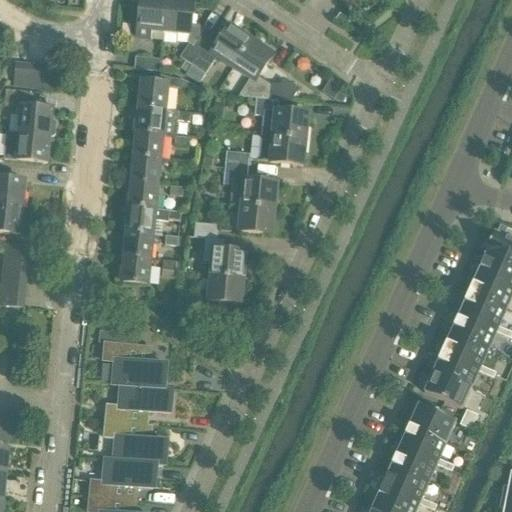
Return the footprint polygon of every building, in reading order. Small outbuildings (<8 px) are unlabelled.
[(142,0),(138,40),(164,42),(165,34),(168,1),(158,0),(142,0)] [(191,27),(193,3),(168,1),(165,34),(189,37),(188,45),(189,46),(180,59),(193,68),(206,48),(197,43),(204,31),(199,27),(191,27)] [(231,29),(218,47),(210,42),(206,48),(193,68),(205,76),(217,59),(234,70),(252,43),(231,29)] [(279,88),(271,87),(259,79),(273,57),(252,43),(234,70),(250,81),(239,98),(256,100),(269,102),(280,103),(291,104),(299,92),(284,81),(279,88)] [(162,61),(136,58),(135,71),(161,73),(162,61)] [(18,64),(15,88),(27,90),(30,66),(18,64)] [(30,66),(27,90),(40,91),(42,67),(30,66)] [(42,67),(40,91),(52,92),(54,68),(42,67)] [(153,78),(153,85),(141,83),(138,109),(167,112),(169,90),(180,91),(180,94),(193,95),(193,86),(181,80),(153,78)] [(4,109),(21,110),(19,136),(50,139),(50,138),(53,138),(55,136),(56,125),(55,123),(52,122),(53,112),(30,110),(32,94),(6,92),(4,109)] [(338,95),(333,103),(338,105),(341,106),(345,99),(338,95)] [(261,138),(306,142),(308,116),(279,113),(280,103),(269,102),(256,100),(254,118),(263,119),(261,138)] [(215,106),(213,115),(222,117),(224,108),(215,106)] [(191,114),(178,113),(167,112),(138,109),(136,134),(164,137),(176,138),(177,122),(190,123),(191,114)] [(7,134),(4,161),(48,165),(50,139),(19,136),(7,134)] [(164,137),(136,134),(134,159),(162,161),(164,137)] [(188,139),(176,138),(175,147),(187,148),(188,139)] [(306,142),(261,138),(258,163),(303,168),(306,142)] [(225,170),(248,172),(250,156),(226,154),(225,170)] [(162,161),(134,159),(131,184),(159,187),(162,161)] [(186,164),(174,163),(173,172),(185,173),(186,164)] [(242,208),(275,212),(278,186),(247,183),(248,172),(225,170),(223,186),(231,187),(229,206),(222,205),(222,206),(242,208)] [(0,208),(23,210),(26,184),(0,181),(0,208)] [(159,187),(131,184),(129,209),(157,211),(159,187)] [(184,189),(171,188),(170,197),(183,198),(184,189)] [(23,210),(0,208),(0,234),(20,237),(23,210)] [(275,212),(242,208),(239,235),(273,238),(275,212)] [(157,211),(129,209),(126,234),(155,236),(156,221),(168,223),(168,221),(181,223),(182,213),(157,211)] [(194,240),(218,242),(219,227),(195,225),(194,240)] [(511,232),(507,230),(503,238),(495,235),(485,255),(511,266),(511,232)] [(124,259),(152,261),(155,236),(126,234),(124,259)] [(179,239),(167,237),(166,246),(178,248),(179,239)] [(249,281),(252,279),(254,265),(246,264),(247,255),(217,252),(218,242),(194,240),(193,256),(213,258),(211,278),(244,281),(249,281)] [(30,248),(7,246),(5,258),(29,260),(30,248)] [(473,273),(511,290),(511,266),(485,255),(485,257),(481,269),(475,267),(473,273)] [(29,260),(5,258),(4,270),(28,273),(29,260)] [(152,261),(124,259),(121,284),(150,287),(152,261)] [(177,264),(164,262),(163,271),(176,273),(177,264)] [(28,273),(4,270),(3,282),(27,285),(28,273)] [(469,295),(506,312),(511,298),(511,290),(473,273),(469,280),(474,282),(469,295)] [(244,281),(211,278),(209,304),(242,307),(244,281)] [(27,285),(3,282),(1,295),(25,297),(27,285)] [(25,297),(1,295),(0,307),(24,309),(25,297)] [(455,312),(511,338),(511,334),(499,329),(506,312),(469,295),(463,308),(458,306),(455,312)] [(203,298),(180,296),(178,311),(201,313),(203,298)] [(451,334),(488,351),(496,334),(511,341),(511,338),(455,312),(452,319),(457,321),(451,334)] [(437,352),(494,378),(496,375),(481,368),(488,351),(451,334),(445,348),(440,345),(437,352)] [(138,338),(127,337),(126,348),(136,349),(138,338)] [(104,346),(103,363),(114,364),(112,386),(171,392),(171,391),(164,390),(165,377),(164,376),(165,365),(151,364),(152,350),(104,346)] [(433,374),(471,391),(478,374),(493,381),(494,378),(437,352),(434,359),(439,361),(433,374)] [(471,391),(433,374),(424,395),(462,411),(471,391)] [(105,424),(152,429),(152,428),(148,427),(149,415),(167,417),(169,406),(170,406),(171,392),(112,386),(112,387),(120,388),(118,409),(107,408),(105,424)] [(418,407),(409,428),(446,445),(456,424),(418,407)] [(464,420),(475,425),(478,418),(467,413),(464,420)] [(13,442),(16,419),(3,418),(1,441),(13,442)] [(475,425),(464,420),(460,427),(472,432),(475,425)] [(105,424),(104,440),(115,441),(113,462),(105,461),(104,462),(164,468),(165,458),(166,458),(167,443),(151,441),(152,429),(105,424)] [(398,439),(395,445),(438,464),(439,461),(446,445),(409,428),(403,441),(398,439)] [(397,454),(391,467),(429,484),(436,467),(438,464),(395,445),(392,452),(397,454)] [(0,475),(7,477),(10,452),(0,450),(0,475)] [(438,464),(436,467),(444,471),(447,465),(439,461),(438,464)] [(91,483),(90,499),(136,504),(137,490),(152,492),(153,481),(154,481),(155,468),(164,469),(164,468),(104,462),(102,484),(91,483)] [(455,468),(447,465),(444,471),(452,474),(455,468)] [(381,478),(378,485),(420,504),(422,501),(429,484),(391,467),(385,480),(381,478)] [(511,511),(511,482),(511,489),(504,488),(500,510),(506,511),(511,511)] [(375,503),(374,507),(385,511),(416,511),(419,507),(427,510),(429,504),(422,501),(420,504),(378,485),(375,491),(380,494),(375,503)] [(90,499),(88,511),(134,511),(136,504),(90,499)]
